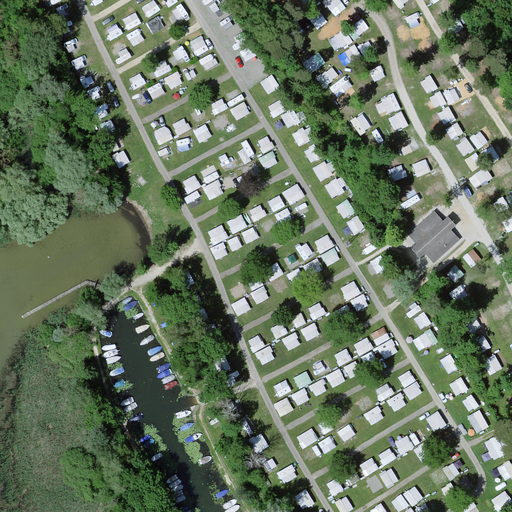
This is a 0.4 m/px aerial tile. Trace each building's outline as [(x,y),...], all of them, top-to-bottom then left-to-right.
[(346,0),(325,0),(338,13),(349,3),(346,0)] [(389,0),(383,5),(395,20),(405,12),(395,0),(389,0)] [(442,0),(441,1),(447,10),(455,4),(451,0),(442,0)] [(171,10),(178,19),(186,12),(179,3),(171,10)] [(314,18),(321,10),(315,5),(308,13),(314,18)] [(411,23),(421,19),(417,8),(407,12),(411,23)] [(324,13),(314,17),(318,26),(328,21),(324,13)] [(149,21),(155,32),(167,25),(160,14),(149,21)] [(348,27),(356,37),(371,26),(364,16),(348,27)] [(135,44),(146,38),(140,26),(128,32),(135,44)] [(338,49),(354,37),(346,26),(330,38),(338,49)] [(365,55),(376,49),(370,37),(359,42),(365,55)] [(118,53),(128,49),(123,38),(113,42),(118,53)] [(201,54),(211,49),(206,39),(196,43),(201,54)] [(341,52),(347,63),(364,54),(357,43),(341,52)] [(409,49),(416,65),(428,60),(422,44),(409,49)] [(183,49),(175,53),(180,64),(188,60),(183,49)] [(313,69),(327,61),(321,49),(306,58),(313,69)] [(219,51),(207,56),(213,69),(225,64),(219,51)] [(85,70),(88,81),(103,78),(100,66),(85,70)] [(171,87),(185,82),(181,70),(167,75),(171,87)] [(321,78),(327,84),(334,77),(328,71),(321,78)] [(145,72),(133,76),(138,88),(149,83),(145,72)] [(273,72),(262,81),(271,92),(282,83),(273,72)] [(432,73),(421,79),(429,92),(440,86),(432,73)] [(347,74),(329,84),(339,100),(356,90),(347,74)] [(152,96),(166,92),(163,81),(149,85),(152,96)] [(463,82),(445,91),(452,103),(469,94),(463,82)] [(88,90),(92,100),(104,95),(99,85),(88,90)] [(430,109),(448,101),(443,89),(425,98),(430,109)] [(383,114),(402,105),(396,91),(377,100),(383,114)] [(269,105),(276,115),(287,108),(280,98),(269,105)] [(463,114),(475,108),(470,99),(459,104),(463,114)] [(245,100),(232,108),(239,118),(252,110),(245,100)] [(434,113),(440,126),(457,117),(451,105),(434,113)] [(288,125),(308,117),(303,106),(283,114),(288,125)] [(363,110),(352,119),(363,133),(374,123),(363,110)] [(392,115),(398,129),(410,124),(404,110),(392,115)] [(479,111),(470,114),(473,125),(483,122),(479,111)] [(217,118),(221,127),(228,124),(223,115),(217,118)] [(179,132),(191,128),(188,117),(176,120),(179,132)] [(195,128),(201,140),(213,135),(208,122),(195,128)] [(446,127),(449,138),(465,133),(461,122),(446,127)] [(169,123),(155,129),(161,142),(175,136),(169,123)] [(304,125),(293,132),(301,145),(312,138),(304,125)] [(479,148),(497,137),(489,125),(472,136),(479,148)] [(464,155),(475,148),(468,135),(457,142),(464,155)] [(411,136),(400,142),(405,153),(417,146),(411,136)] [(306,148),(314,161),(324,155),(316,142),(306,148)] [(489,156),(498,150),(493,144),(484,150),(489,156)] [(121,166),(132,159),(125,147),(114,154),(121,166)] [(267,167),(281,160),(274,149),(261,156),(267,167)] [(466,157),(473,169),(485,162),(478,150),(466,157)] [(423,152),(410,159),(419,175),(432,168),(423,152)] [(323,179),(337,172),(329,158),(315,166),(323,179)] [(476,172),(483,183),(495,175),(488,164),(476,172)] [(208,174),(210,180),(221,175),(219,170),(208,174)] [(189,190),(203,186),(199,173),(185,177),(189,190)] [(326,183),(334,196),(348,189),(340,175),(326,183)] [(212,197),(226,189),(219,177),(205,186),(212,197)] [(423,185),(429,194),(439,188),(432,179),(423,185)] [(300,181),(284,190),(291,203),(307,194),(300,181)] [(490,196),(501,191),(495,181),(485,186),(490,196)] [(199,190),(187,195),(189,200),(201,195),(199,190)] [(273,212),(286,205),(280,195),(268,201),(273,212)] [(346,217),(358,209),(349,197),(338,204),(346,217)] [(298,217),(310,209),(304,199),(292,206),(298,217)] [(263,202),(251,209),(256,219),(269,213),(263,202)] [(244,212),(229,220),(235,231),(250,224),(244,212)] [(356,233),(367,226),(359,213),(348,220),(356,233)] [(511,213),(501,221),(506,230),(511,227),(511,213)] [(435,214),(411,236),(418,244),(412,249),(419,256),(425,251),(432,259),(456,237),(449,230),(455,224),(448,217),(442,222),(435,214)] [(223,224),(215,228),(220,239),(228,235),(223,224)] [(248,241),(261,236),(256,225),(243,231),(248,241)] [(332,232),(317,238),(321,250),(336,245),(332,232)] [(240,234),(230,237),(234,248),(244,245),(240,234)] [(369,251),(378,246),(371,235),(363,240),(369,251)] [(218,257),(230,251),(225,240),(213,246),(218,257)] [(473,265),(490,253),(482,242),(465,255),(473,265)] [(329,264),(343,256),(337,245),(323,253),(329,264)] [(372,275),(390,264),(384,253),(365,264),(372,275)] [(305,263),(312,274),(325,266),(319,255),(305,263)] [(278,259),(267,266),(274,278),(286,271),(278,259)] [(455,278),(464,272),(459,264),(450,270),(455,278)] [(305,265),(288,272),(293,285),(311,277),(305,265)] [(358,279),(343,284),(348,298),(363,292),(358,279)] [(238,295),(248,291),(243,281),(233,286),(238,295)] [(258,302),(272,295),(265,283),(252,291),(258,302)] [(365,292),(353,298),(362,315),(374,309),(365,292)] [(246,294),(232,303),(240,314),(253,305),(246,294)] [(323,301),(310,306),(314,317),(327,312),(323,301)] [(327,315),(331,324),(353,313),(349,304),(327,315)] [(426,309),(415,315),(422,327),(433,320),(426,309)] [(278,336),(290,331),(285,321),(273,326),(278,336)] [(308,339),(322,333),(316,321),(302,327),(308,339)] [(378,344),(392,336),(386,324),(372,332),(378,344)] [(435,326),(421,332),(426,345),(440,340),(435,326)] [(284,337),(291,348),(303,341),(297,330),(284,337)] [(487,349),(498,341),(491,331),(480,338),(487,349)] [(261,332),(250,337),(255,349),(266,345),(261,332)] [(359,351),(374,348),(371,336),(356,340),(359,351)] [(386,357),(400,349),(394,337),(379,344),(386,357)] [(340,362),(352,358),(346,340),(334,344),(340,362)] [(258,350),(264,362),(277,356),(272,344),(258,350)] [(370,363),(378,357),(371,349),(363,356),(370,363)] [(493,370),(510,363),(504,349),(487,357),(493,370)] [(452,352),(442,357),(450,372),(460,366),(452,352)] [(350,375),(361,371),(358,359),(347,363),(350,375)] [(328,373),(334,385),(347,378),(341,366),(328,373)] [(410,367),(398,374),(405,386),(417,379),(410,367)] [(302,386),(314,379),(308,368),(296,376),(302,386)] [(443,387),(450,398),(470,386),(463,375),(443,387)] [(281,395),(294,389),(290,379),(277,385),(281,395)] [(412,398),(425,389),(418,379),(405,387),(412,398)] [(383,398),(396,392),(391,381),(378,387),(383,398)] [(306,386),(294,393),(299,403),(312,396),(306,386)] [(389,397),(395,409),(409,403),(403,391),(389,397)] [(471,409),(481,403),(474,392),(464,398),(471,409)] [(285,419),(298,412),(288,395),(276,402),(285,419)] [(235,402),(238,409),(252,404),(248,397),(235,402)] [(372,423),(387,415),(380,404),(366,412),(372,423)] [(479,431),(491,425),(482,407),(470,413),(479,431)] [(440,408),(428,416),(436,430),(449,422),(440,408)] [(326,411),(317,416),(326,432),(335,427),(326,411)] [(404,452),(416,445),(406,428),(394,435),(404,452)] [(257,447),(268,440),(262,429),(251,436),(257,447)] [(326,451),(338,444),(332,433),(320,440),(326,451)] [(498,433),(486,440),(496,458),(508,451),(498,433)] [(424,459),(433,452),(425,441),(416,448),(424,459)] [(284,450),(275,456),(280,464),(289,459),(284,450)] [(383,458),(386,463),(398,456),(395,450),(383,458)] [(366,474),(381,468),(376,456),(362,462),(366,474)] [(461,456),(456,460),(461,469),(467,465),(461,456)] [(511,459),(492,467),(495,476),(505,472),(507,477),(511,475),(511,459)] [(455,460),(444,466),(451,477),(462,471),(455,460)] [(294,462),(279,469),(285,481),(300,474),(294,462)] [(388,485),(400,480),(395,466),(382,470),(388,485)] [(340,476),(329,482),(335,493),(346,488),(340,476)] [(411,502),(424,498),(419,484),(406,489),(411,502)] [(445,489),(448,496),(457,491),(454,485),(445,489)] [(309,486),(297,492),(304,507),(316,501),(309,486)] [(498,507),(511,501),(511,495),(509,489),(494,495),(498,507)] [(403,490),(393,498),(400,508),(411,500),(403,490)] [(344,511),(347,511),(356,506),(348,493),(337,500),(344,511)] [(429,502),(417,506),(419,511),(426,511),(432,510),(429,502)]
